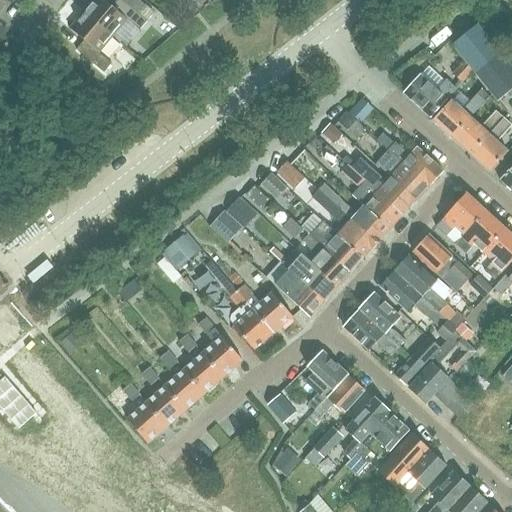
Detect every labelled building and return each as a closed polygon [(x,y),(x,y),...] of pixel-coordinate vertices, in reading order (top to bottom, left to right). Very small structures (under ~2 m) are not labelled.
[(102,0),(96,0),(86,13),(114,37),(128,21),(140,31),(149,22),(122,0),(121,0),(114,9),(102,0)] [(142,0),(122,0),(149,22),(156,12),(142,0)] [(114,37),(86,13),(72,30),(86,42),(78,51),(105,74),(113,64),(100,54),(114,37)] [(465,62),(462,65),(470,75),(473,72),(474,74),(500,54),(478,27),(452,46),(465,62)] [(496,102),(511,89),(511,69),(500,54),(474,74),(496,102)] [(470,75),(462,65),(453,75),(463,84),(470,75)] [(438,91),(421,77),(405,95),(432,119),(458,89),(448,81),(438,91)] [(484,89),(478,95),(486,102),(490,97),(484,89)] [(453,139),(471,119),(486,102),(478,95),(463,112),(452,102),(434,122),(453,139)] [(363,101),(350,116),(361,126),(374,111),(363,101)] [(471,119),(453,139),(471,155),(504,119),(497,113),(482,129),(471,119)] [(348,115),(339,125),(357,139),(365,130),(361,126),(350,116),(348,115)] [(511,126),(504,119),(471,155),(490,172),(508,152),(497,142),(511,126)] [(0,129),(6,138),(14,133),(8,124),(0,129)] [(322,135),(333,145),(342,136),(330,125),(322,135)] [(389,151),(429,187),(430,188),(444,173),(417,149),(410,157),(396,143),(395,144),(385,134),(378,141),(389,151)] [(24,141),(18,144),(22,151),(28,147),(24,141)] [(391,177),(391,178),(416,201),(429,187),(389,151),(386,154),(377,165),(391,177)] [(318,168),(302,153),(295,161),(310,176),(318,168)] [(352,161),(348,165),(403,216),(416,201),(391,178),(386,183),(361,162),(357,166),(352,161)] [(305,180),(287,163),(277,173),(296,190),(305,180)] [(364,207),(390,230),(403,216),(348,165),(342,172),(360,188),(352,196),(364,207)] [(511,168),(501,181),(511,191),(511,168)] [(290,190),(272,174),(262,185),(280,201),(290,190)] [(377,245),(390,230),(364,207),(357,215),(324,185),(318,192),(377,245)] [(338,235),(364,259),(377,245),(318,192),(312,198),(345,228),(338,235)] [(465,235),(485,212),(466,195),(437,227),(446,236),(455,226),(464,234),(465,235)] [(256,215),(238,200),(228,213),(245,228),(256,215)] [(210,227),(228,243),(243,227),(225,211),(210,227)] [(504,230),(485,212),(465,235),(464,234),(455,244),(465,253),(474,243),(483,252),(504,230)] [(291,220),(282,229),(295,241),(304,232),(291,220)] [(350,273),(364,259),(338,235),(337,236),(323,222),(310,237),(313,240),(350,273)] [(511,237),(504,230),(483,252),(493,261),(484,271),(494,280),(511,260),(511,237)] [(317,257),(311,265),(337,288),(350,273),(313,240),(310,237),(308,235),(302,243),(317,257)] [(184,238),(166,253),(180,270),(198,255),(184,238)] [(424,241),(413,253),(443,280),(450,272),(465,286),(473,277),(453,258),(431,238),(426,243),(424,241)] [(274,248),(269,253),(281,263),(285,258),(274,248)] [(296,251),(283,265),(290,271),(291,272),(324,302),(337,288),(311,265),(304,258),(297,252),(296,251)] [(448,321),(455,314),(446,306),(447,304),(430,288),(437,281),(409,256),(395,272),(448,321)] [(176,283),(182,278),(165,258),(159,263),(176,283)] [(511,266),(493,288),(501,295),(511,283),(511,266)] [(276,286),(285,293),(311,317),(325,303),(324,302),(290,271),(276,286)] [(445,341),(446,339),(454,331),(456,328),(448,321),(395,272),(381,288),(408,313),(414,306),(440,329),(436,332),(445,341)] [(226,280),(229,282),(235,290),(243,283),(235,273),(226,280)] [(258,275),(253,280),(257,284),(262,280),(258,275)] [(479,277),(471,286),(486,300),(494,291),(479,277)] [(229,299),(237,292),(235,290),(229,282),(219,290),(228,300),(229,299)] [(243,286),(237,292),(273,334),(292,317),(272,293),(262,302),(256,295),(253,297),(243,286)] [(118,293),(127,304),(135,298),(126,287),(118,293)] [(273,334),(237,292),(229,299),(238,309),(232,315),(231,320),(235,326),(233,327),(253,351),(273,334)] [(127,304),(118,293),(114,296),(109,299),(100,306),(97,309),(106,320),(127,304)] [(385,332),(399,345),(404,340),(395,332),(388,329),(399,317),(375,295),(359,312),(384,334),(385,332)] [(212,300),(206,306),(215,315),(219,311),(212,300)] [(344,328),(369,350),(376,343),(390,356),(398,347),(399,345),(385,332),(384,334),(359,312),(344,328)] [(215,343),(202,355),(222,378),(242,361),(221,338),(223,336),(207,318),(199,325),(215,343)] [(455,332),(467,343),(467,342),(474,334),(462,324),(456,331),(455,332)] [(434,397),(449,380),(450,379),(436,367),(457,345),(465,351),(452,367),(457,372),(477,352),(467,343),(455,332),(454,331),(446,339),(448,341),(443,346),(442,345),(440,348),(429,360),(432,363),(410,387),(427,404),(434,397)] [(69,354),(80,344),(71,334),(60,344),(69,354)] [(180,342),(190,352),(198,345),(188,334),(180,342)] [(423,367),(429,360),(440,348),(430,339),(413,358),(423,367)] [(161,358),(171,369),(179,362),(169,351),(161,358)] [(316,410),(348,376),(323,353),(308,369),(313,373),(305,382),(318,394),(309,404),(316,410)] [(204,394),(222,378),(202,355),(183,371),(204,394)] [(423,367),(413,358),(411,356),(396,375),(407,385),(423,367)] [(511,364),(501,377),(511,387),(511,364)] [(142,374),(152,385),(160,378),(150,367),(142,374)] [(183,371),(165,387),(186,411),(204,394),(183,371)] [(365,391),(348,376),(316,410),(314,413),(318,416),(320,414),(323,417),(334,404),(344,414),(365,391)] [(456,387),(449,380),(434,397),(441,404),(456,387)] [(123,391),(133,402),(141,394),(131,383),(123,391)] [(167,427),(186,411),(165,387),(146,403),(167,427)] [(441,404),(449,411),(464,394),(456,387),(441,404)] [(464,394),(449,411),(456,417),(471,400),(464,394)] [(271,402),(268,405),(284,424),(296,414),(280,395),(280,396),(271,402)] [(346,431),(357,441),(345,455),(351,461),(392,416),(374,401),(346,431)] [(148,444),(167,427),(146,403),(127,420),(148,444)] [(392,416),(351,461),(346,466),(358,477),(370,464),(366,460),(371,453),(377,459),(379,456),(383,460),(409,432),(392,416)] [(315,451),(325,460),(343,439),(333,430),(315,451)] [(429,450),(412,435),(365,486),(373,493),(387,479),(395,487),(408,474),(429,450)] [(448,467),(429,450),(408,474),(417,483),(395,507),(399,511),(411,511),(416,507),(413,504),(448,467)] [(286,478),(296,467),(283,455),(273,466),(286,478)] [(432,496),(439,502),(429,511),(448,511),(471,488),(454,472),(432,496)] [(448,511),(478,511),(487,503),(471,488),(448,511)] [(297,511),(305,511),(311,507),(312,506),(306,499),(295,509),(297,511)]
